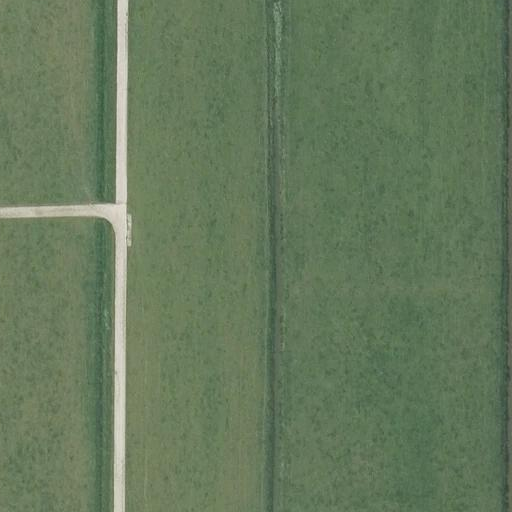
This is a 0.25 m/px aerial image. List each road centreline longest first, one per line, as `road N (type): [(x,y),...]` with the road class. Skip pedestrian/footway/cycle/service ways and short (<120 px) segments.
road 1 (track): [(119,511),(124,0)]
road 2 (track): [(121,215),(0,215)]
